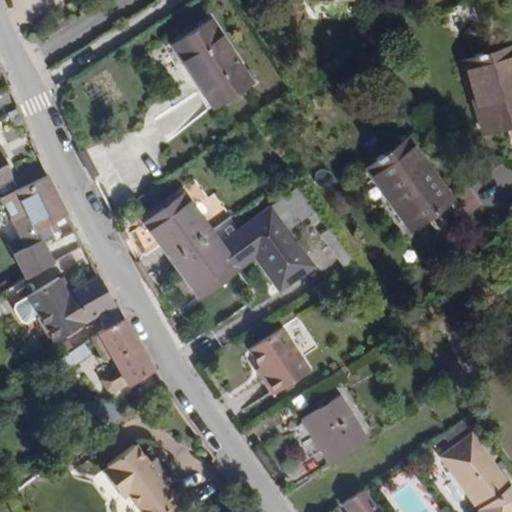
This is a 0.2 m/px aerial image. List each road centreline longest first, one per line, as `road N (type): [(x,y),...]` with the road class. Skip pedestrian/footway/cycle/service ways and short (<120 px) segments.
road 1 (residential): [(21,72),(93,221),(180,372),(278,511)]
road 2 (residential): [(21,72),(131,0)]
